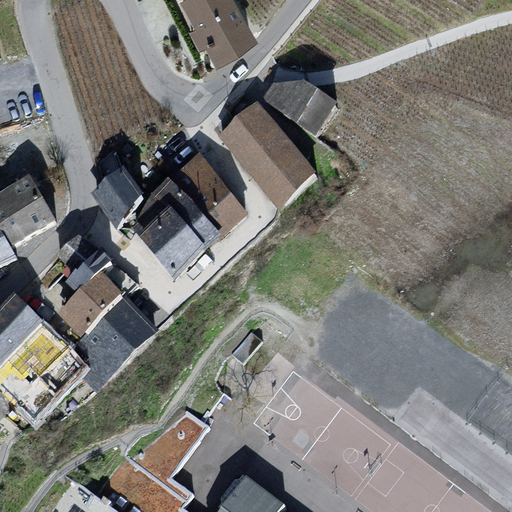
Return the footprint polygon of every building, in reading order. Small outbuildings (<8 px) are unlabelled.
[(224,0),(181,0),(178,3),(209,64),(248,42),(224,0)] [(274,85),(263,100),(295,126),(316,139),(338,106),(305,85),(274,85)] [(220,138),(279,209),(316,175),(260,103),(220,138)] [(199,160),(168,185),(214,243),(238,220),(199,160)] [(89,202),(111,238),(140,206),(121,178),(89,202)] [(28,185),(0,202),(0,245),(5,254),(52,229),(28,185)] [(214,243),(168,185),(146,206),(134,233),(136,246),(164,289),(214,243)] [(0,245),(0,276),(15,269),(5,254),(0,245)] [(103,275),(61,315),(67,325),(57,333),(72,348),(123,299),(103,275)] [(17,296),(0,313),(0,368),(45,324),(17,296)] [(123,299),(72,348),(69,352),(86,371),(81,376),(99,395),(161,334),(158,330),(126,297),(123,299)] [(45,324),(0,368),(0,390),(34,423),(81,376),(86,371),(69,352),(72,348),(57,333),(47,323),(45,324)] [(264,342),(252,332),(232,355),(244,365),(264,342)] [(163,484),(172,472),(210,424),(191,412),(131,460),(163,484)] [(125,456),(93,497),(112,511),(220,511),(223,510),(172,472),(163,484),(131,460),(125,456)] [(112,511),(93,497),(68,478),(42,511),(112,511)] [(281,511),(285,507),(247,478),(223,510),(220,511),(281,511)]
